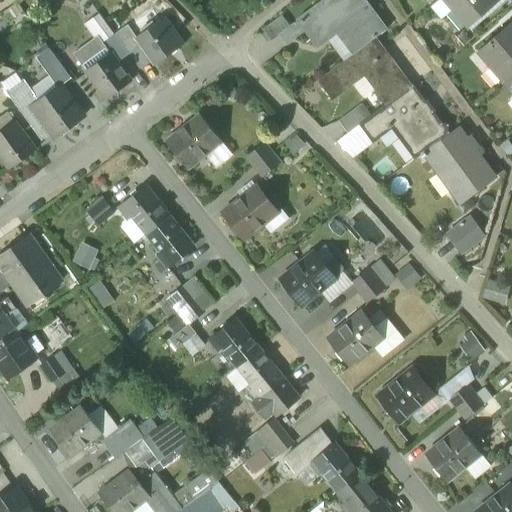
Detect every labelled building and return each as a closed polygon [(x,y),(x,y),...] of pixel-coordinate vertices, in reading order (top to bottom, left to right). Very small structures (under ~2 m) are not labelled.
[(337,25),(356,51),(370,41),(376,37),(386,30),(365,2),(354,11),(349,4),(352,1),(351,0),(324,0),(297,20),(305,31),(314,42),(337,25)] [(354,11),(365,2),(363,0),(351,0),(352,1),(349,4),(354,11)] [(445,0),(468,26),(499,0),(445,0)] [(84,24),(94,38),(98,36),(102,42),(114,34),(99,13),(84,24)] [(164,18),(159,22),(168,34),(173,31),(164,18)] [(278,34),(286,45),(305,31),(297,20),(278,34)] [(511,20),(477,50),(503,81),(511,73),(511,20)] [(141,45),(155,65),(183,45),(173,31),(168,34),(159,22),(136,38),(141,45)] [(126,25),(114,34),(128,54),(141,45),(136,38),(126,25)] [(335,33),(352,55),(356,51),(337,25),(314,42),(317,47),(335,33)] [(114,34),(102,42),(110,53),(117,62),(128,54),(114,34)] [(85,71),(110,53),(102,42),(98,36),(94,38),(73,54),(85,71)] [(381,55),(386,52),(376,37),(370,41),(381,55)] [(364,73),(387,103),(412,85),(386,52),(381,55),(370,41),(356,51),(352,55),(317,81),(330,99),(364,73)] [(50,75),(59,86),(61,85),(71,78),(49,49),(37,58),(50,75)] [(117,62),(110,53),(85,71),(106,99),(130,82),(117,62)] [(364,73),(330,99),(331,101),(364,76),(385,105),(387,103),(364,73)] [(511,73),(503,81),(511,90),(511,73)] [(31,89),(36,95),(39,100),(59,86),(50,75),(31,89)] [(6,92),(41,140),(51,133),(54,137),(84,116),(61,85),(59,86),(39,100),(36,102),(32,97),(36,95),(31,89),(24,80),(6,92)] [(441,124),(412,85),(387,103),(385,105),(370,116),(359,124),(373,141),(391,127),(398,137),(402,134),(418,156),(424,152),(448,134),(446,131),(447,125),(441,124)] [(338,121),(347,133),(359,124),(370,116),(361,103),(338,121)] [(0,132),(15,122),(8,112),(0,117),(0,132)] [(166,141),(187,168),(204,154),(221,140),(201,113),(166,141)] [(0,132),(0,156),(10,170),(36,151),(15,122),(0,132)] [(351,157),(373,141),(359,124),(347,133),(336,141),(351,157)] [(457,127),(448,134),(424,152),(439,173),(445,169),(457,184),(450,189),(460,202),(494,177),(457,127)] [(402,134),(398,137),(415,159),(418,156),(402,134)] [(233,154),(221,140),(204,154),(216,168),(233,154)] [(246,156),(254,167),(272,152),(264,142),(246,156)] [(281,164),(272,152),(254,167),(263,179),(281,164)] [(222,212),(243,239),(262,224),(278,211),(256,184),(222,212)] [(133,216),(147,233),(169,216),(145,186),(118,207),(128,219),(133,216)] [(87,210),(98,224),(114,211),(103,198),(87,210)] [(281,208),(278,211),(262,224),(270,234),(289,218),(281,208)] [(446,232),(460,251),(485,233),(471,214),(446,232)] [(147,233),(133,216),(128,219),(120,226),(134,243),(147,233)] [(193,246),(169,216),(147,233),(161,252),(156,256),(166,268),(193,246)] [(13,285),(25,301),(39,291),(42,296),(62,281),(29,236),(0,256),(0,266),(1,268),(13,285)] [(81,243),(72,262),(89,270),(98,251),(81,243)] [(279,279),(300,306),(320,291),(336,278),(322,260),(314,251),(279,279)] [(328,256),(322,260),(336,278),(342,273),(345,270),(335,257),(331,260),(328,256)] [(395,275),(407,288),(420,276),(408,263),(395,275)] [(349,281),(358,293),(379,276),(370,265),(349,281)] [(0,294),(13,285),(1,268),(0,268),(0,294)] [(327,300),(349,281),(342,273),(336,278),(320,291),(327,300)] [(389,288),(379,276),(358,293),(368,305),(389,288)] [(193,299),(203,290),(193,278),(183,286),(193,299)] [(485,279),(481,296),(504,302),(509,285),(485,279)] [(89,289),(103,309),(114,301),(100,281),(89,289)] [(167,299),(177,312),(193,299),(183,286),(167,299)] [(203,290),(193,299),(203,311),(213,303),(203,290)] [(39,291),(25,301),(28,306),(42,296),(39,291)] [(7,298),(0,303),(0,308),(6,317),(16,311),(7,298)] [(203,311),(193,299),(177,312),(187,324),(203,311)] [(0,342),(16,331),(6,317),(0,308),(0,342)] [(325,338),(347,365),(382,337),(361,310),(325,338)] [(165,321),(175,334),(177,331),(187,324),(177,312),(165,321)] [(127,334),(135,345),(155,329),(146,319),(127,334)] [(222,348),(237,366),(259,349),(235,319),(209,339),(218,351),(222,348)] [(203,345),(187,324),(177,331),(175,334),(172,336),(188,357),(203,345)] [(36,360),(16,331),(0,342),(0,368),(8,380),(36,360)] [(457,343),(470,361),(484,350),(471,333),(457,343)] [(259,348),(259,349),(237,366),(236,366),(250,384),(246,387),(256,399),(252,402),(264,417),(275,409),(278,413),(298,397),(259,348)] [(42,367),(56,388),(77,373),(62,353),(42,367)] [(246,387),(250,384),(236,366),(225,375),(239,393),(246,387)] [(377,396),(399,423),(434,395),(412,368),(377,396)] [(56,388),(63,397),(83,383),(77,373),(56,388)] [(449,399),(457,409),(474,395),(466,385),(449,399)] [(474,395),(482,405),(492,398),(484,388),(474,395)] [(482,405),(474,395),(457,409),(465,419),(482,405)] [(101,405),(88,415),(100,432),(105,438),(119,428),(101,405)] [(50,430),(69,455),(100,432),(88,415),(81,406),(50,430)] [(151,417),(133,429),(140,438),(142,439),(158,427),(151,417)] [(142,439),(158,461),(189,440),(172,417),(158,427),(142,439)] [(244,440),(255,453),(260,449),(267,444),(282,432),(283,431),(272,418),(244,440)] [(102,441),(114,458),(140,438),(133,429),(127,422),(119,428),(105,438),(102,441)] [(446,481),(465,466),(480,454),(475,447),(465,435),(459,427),(425,455),(446,481)] [(297,476),(310,465),(308,464),(333,444),(320,428),(283,458),(297,476)] [(465,435),(475,447),(483,441),(473,428),(465,435)] [(282,432),(267,444),(277,458),(293,445),(282,432)] [(142,439),(124,451),(135,466),(143,460),(149,468),(158,461),(142,439)] [(334,442),(333,444),(308,464),(310,465),(318,476),(323,473),(337,490),(358,473),(334,442)] [(271,462),(277,458),(267,444),(260,449),(271,462)] [(490,465),(480,454),(465,466),(474,478),(490,465)] [(135,466),(129,471),(140,484),(153,474),(149,468),(143,460),(135,466)] [(209,468),(197,478),(206,491),(208,490),(219,482),(209,468)] [(111,511),(129,511),(145,500),(149,496),(140,484),(129,471),(98,495),(111,511)] [(389,511),(358,473),(337,490),(351,509),(347,511),(389,511)] [(153,474),(140,484),(149,496),(145,500),(154,511),(176,511),(179,510),(171,498),(153,474)] [(174,496),(182,508),(197,497),(206,491),(197,478),(174,496)] [(208,490),(208,491),(222,509),(233,500),(219,482),(208,490)] [(475,511),(511,511),(511,485),(510,484),(475,511)] [(0,511),(33,511),(16,487),(0,498),(0,511)] [(217,511),(222,509),(208,491),(198,498),(197,497),(182,508),(179,510),(176,511),(217,511)] [(174,496),(171,498),(179,510),(182,508),(174,496)]
